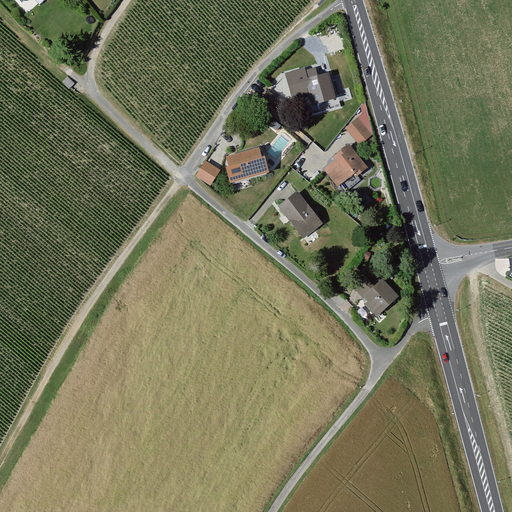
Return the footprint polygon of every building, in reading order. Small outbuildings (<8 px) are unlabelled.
[(306,67),(285,73),(292,99),(311,94),(313,104),(336,98),(329,71),(317,74),(315,68),(306,70),(306,67)] [(358,118),(346,128),(360,146),(373,135),(358,118)] [(281,125),(275,119),(270,125),(277,130),(281,125)] [(350,144),(334,156),(337,160),(324,170),(338,188),(354,176),(355,178),(369,168),(350,144)] [(235,154),(226,156),(229,167),(227,168),(230,183),(237,182),(270,173),(266,157),(263,158),(261,148),(235,154)] [(205,162),(196,176),(210,185),(220,170),(212,166),(205,162)] [(324,222),(298,190),(278,206),(303,238),(324,222)] [(363,296),(374,286),(364,276),(353,286),(363,297),(363,296)] [(401,296),(383,278),(374,286),(363,296),(368,301),(365,304),(378,318),(401,296)]
